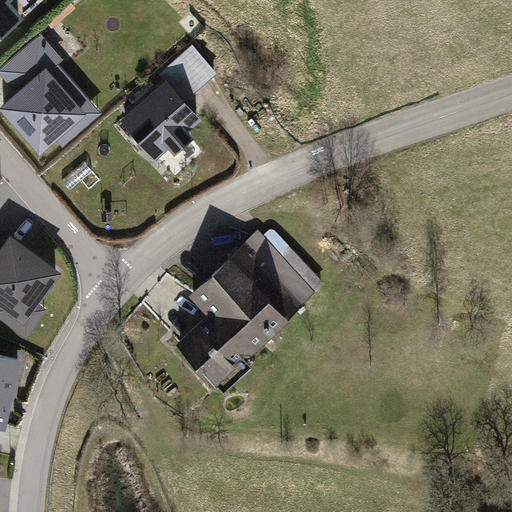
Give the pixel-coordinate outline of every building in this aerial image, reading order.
[(0,0),(0,35),(26,13),(15,0),(0,0)] [(26,90),(60,60),(39,37),(6,67),(26,90)] [(168,73),(186,94),(217,69),(194,44),(164,69),(168,73)] [(26,90),(4,110),(41,150),(57,135),(65,143),(103,108),(60,60),(26,90)] [(186,94),(168,73),(121,115),(157,155),(170,143),(177,150),(197,133),(192,127),(205,115),(186,94)] [(190,290),(209,312),(180,338),(228,390),(261,361),(252,351),(321,290),(263,224),(190,290)] [(7,239),(0,234),(0,316),(30,337),(50,307),(43,298),(64,266),(12,232),(7,239)] [(21,359),(0,353),(0,423),(5,424),(21,359)]
